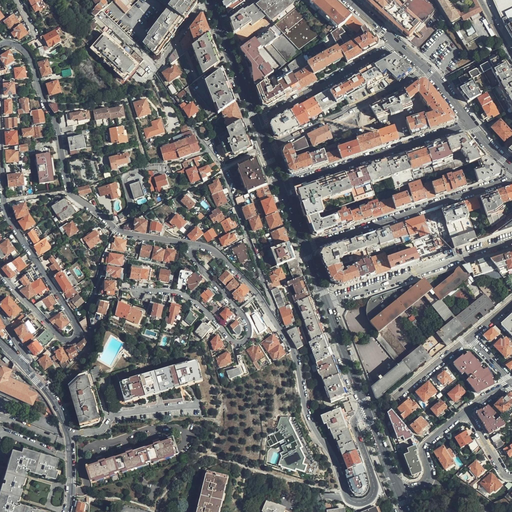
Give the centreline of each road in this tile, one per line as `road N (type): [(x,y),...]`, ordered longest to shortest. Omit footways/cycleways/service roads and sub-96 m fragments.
road 1 (residential): [(270,311),(346,496),(361,502),(373,493),(354,425),(367,415)]
road 2 (residential): [(0,45),(21,48),(31,62),(56,125),(69,193),(118,231),(192,244)]
road 3 (residential): [(0,272),(60,337),(71,340),(78,330),(10,221),(0,153)]
road 4 (residential): [(137,292),(187,296),(227,337),(244,340),(248,321),(195,262),(192,244)]
road 5 (residential): [(304,250),(511,179)]
road 6 (residential): [(270,311),(224,171),(188,118)]
road 7 (residential): [(468,123),(281,189)]
road 8 (residential): [(511,240),(324,304)]
road 9 (residential): [(266,150),(427,70)]
road 10 (tertiary): [(21,363),(63,421),(68,511)]
road 11 (residential): [(395,44),(255,121)]
road 12 (residential): [(398,492),(429,478),(423,447),(466,412)]
